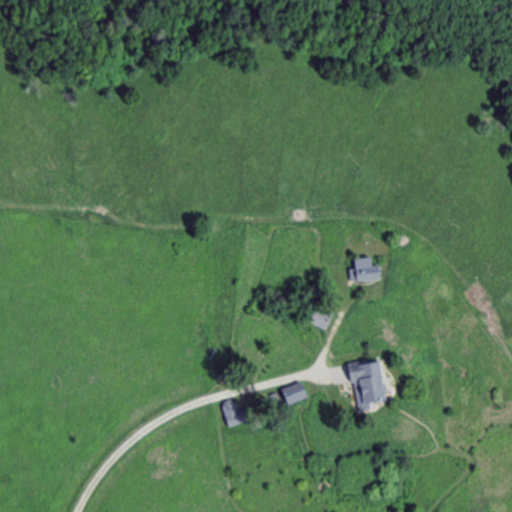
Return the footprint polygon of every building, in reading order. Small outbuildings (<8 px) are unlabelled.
[(354,270),(354,282),(387,282),(387,267),(376,267),(376,259),(359,259),(359,270),(354,270)] [(327,331),(336,317),(321,308),(313,322),(327,331)] [(386,359),(353,364),(359,409),(392,405),(386,359)] [(285,390),(291,406),(313,398),(307,382),(285,390)] [(255,421),(251,407),(242,410),(239,401),(224,405),(231,428),(255,421)]
